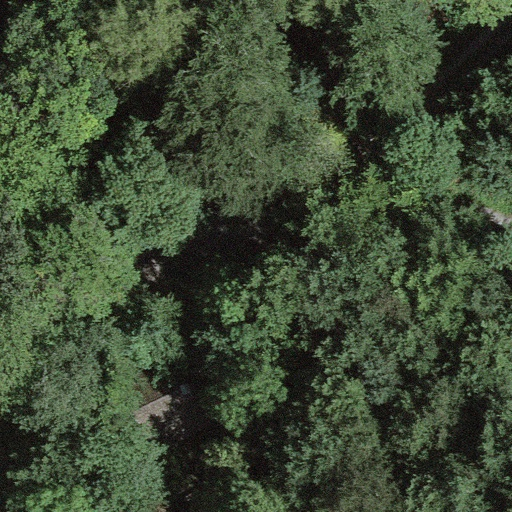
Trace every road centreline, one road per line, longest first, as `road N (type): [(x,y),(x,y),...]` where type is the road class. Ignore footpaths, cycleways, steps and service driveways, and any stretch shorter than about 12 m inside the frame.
road 1 (track): [(306,511),(105,219),(193,227),(357,191),(442,79),(511,14)]
road 2 (track): [(0,99),(56,182),(105,219)]
road 3 (track): [(357,191),(511,223)]
